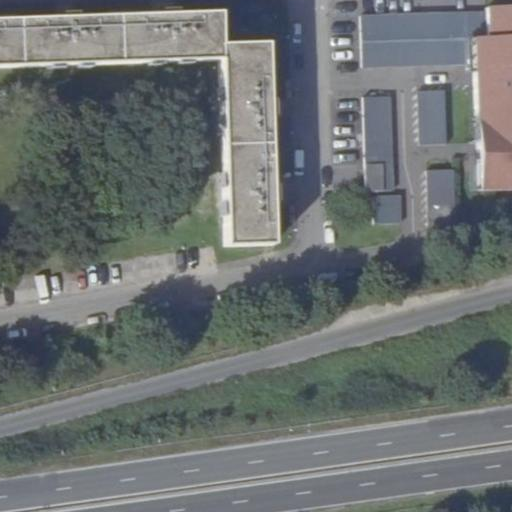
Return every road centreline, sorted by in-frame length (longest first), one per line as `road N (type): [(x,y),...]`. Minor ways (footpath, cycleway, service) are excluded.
road 1 (trunk): [(511,296),(0,428)]
road 2 (trunk): [(511,427),(0,499)]
road 3 (trunk): [(186,511),(511,466)]
road 4 (residential): [(316,267),(0,323)]
road 5 (residential): [(308,0),(316,267)]
